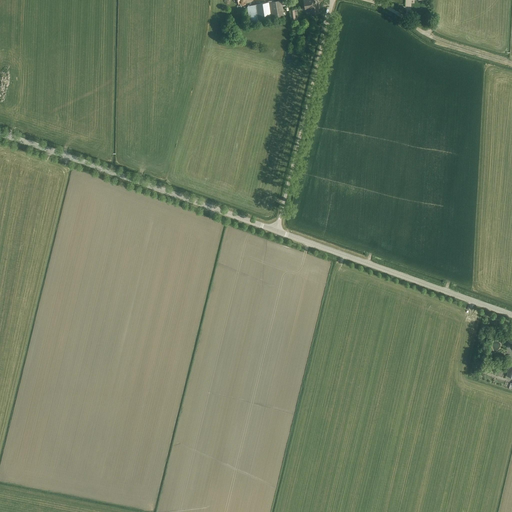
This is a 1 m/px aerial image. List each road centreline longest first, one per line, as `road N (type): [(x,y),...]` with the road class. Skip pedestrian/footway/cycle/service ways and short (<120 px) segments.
road 1 (tertiary): [(276,230),(0,133)]
road 2 (tertiary): [(511,314),(276,230)]
road 3 (unclassified): [(276,230),(332,0)]
